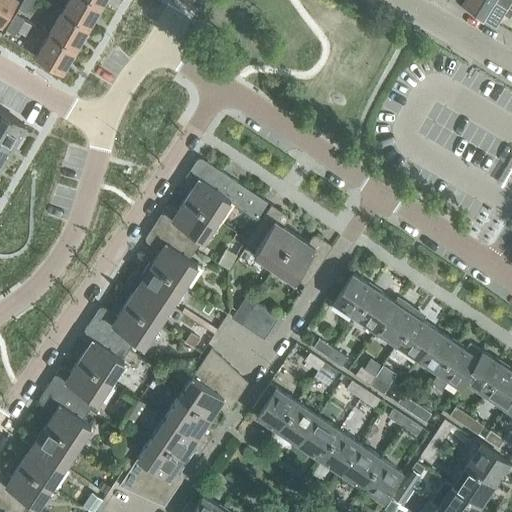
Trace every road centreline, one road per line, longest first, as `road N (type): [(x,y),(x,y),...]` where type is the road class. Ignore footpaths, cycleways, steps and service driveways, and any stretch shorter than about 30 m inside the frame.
road 1 (residential): [(0,420),(217,87)]
road 2 (residential): [(511,277),(217,87)]
road 3 (residential): [(0,314),(72,231),(102,123)]
road 4 (residential): [(511,64),(394,0)]
